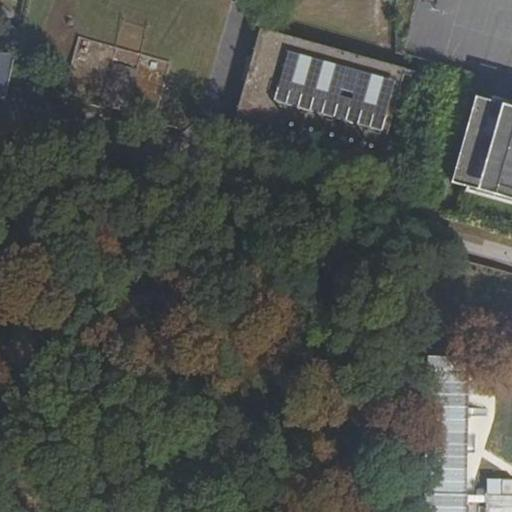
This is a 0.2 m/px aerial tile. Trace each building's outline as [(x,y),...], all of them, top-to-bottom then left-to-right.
[(377,161),(396,93),(401,75),(404,64),(396,62),(259,25),(232,121),(377,161)] [(125,114),(154,122),(171,63),(79,38),(63,96),(100,107),(112,63),(137,69),(125,114)] [(13,57),(0,56),(0,96),(5,97),(13,57)] [(404,64),(401,75),(412,78),(415,67),(404,64)] [(511,107),(464,94),(439,180),(511,201),(511,107)] [(453,511),(454,484),(415,483),(414,511),(453,511)]
